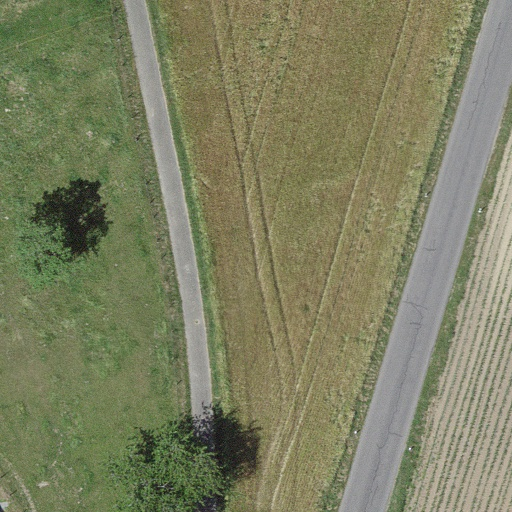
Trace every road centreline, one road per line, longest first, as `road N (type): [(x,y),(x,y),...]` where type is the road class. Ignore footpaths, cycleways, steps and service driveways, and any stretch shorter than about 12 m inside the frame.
road 1 (unclassified): [(356,511),(507,0)]
road 2 (track): [(134,0),(175,198),(202,410),(204,511)]
